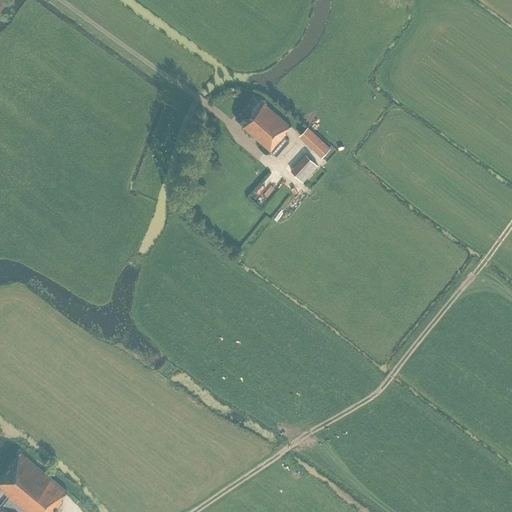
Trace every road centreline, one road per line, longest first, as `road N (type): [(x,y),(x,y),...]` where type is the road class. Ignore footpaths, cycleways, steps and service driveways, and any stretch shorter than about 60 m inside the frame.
road 1 (track): [(196,511),(374,395),(472,277),(511,298)]
road 2 (residential): [(222,118),(61,0)]
